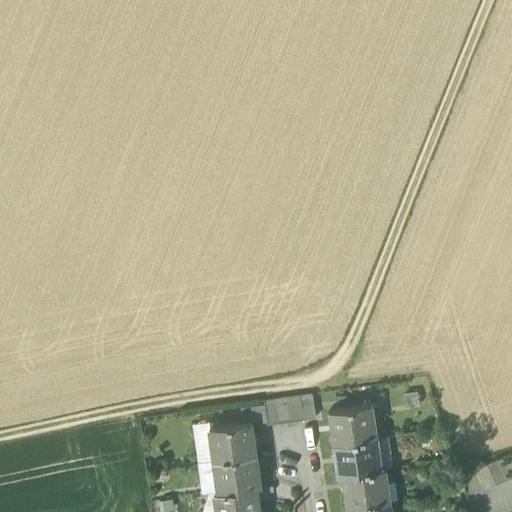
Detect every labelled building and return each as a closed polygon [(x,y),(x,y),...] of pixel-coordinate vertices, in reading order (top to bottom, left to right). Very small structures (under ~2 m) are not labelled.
[(312,393),(300,395),(303,419),(315,417),(316,417),(312,393)] [(291,421),(303,419),(300,395),(288,397),(291,421)] [(280,422),(291,421),(288,397),(276,399),(280,422)] [(268,424),(280,422),(276,399),(264,400),(264,404),(267,422),(267,424),(268,424)] [(378,402),(366,404),(369,420),(374,419),(376,436),(383,435),(378,402)] [(251,421),(252,424),(267,422),(264,404),(241,408),(243,422),(251,421)] [(330,409),(335,442),(371,437),(376,436),(374,419),(369,420),(366,404),(330,409)] [(215,460),(220,459),(256,454),(252,424),(251,421),(243,422),(215,426),(218,442),(212,443),(215,460)] [(385,451),(383,435),(376,436),(371,437),(373,452),(378,452),(385,451)] [(373,452),(371,437),(335,442),(340,474),(344,474),(381,468),(378,452),(373,452)] [(261,486),(256,454),(220,459),(222,474),(217,475),(219,492),(257,486),(261,486)] [(507,480),(511,477),(511,460),(510,455),(499,459),(507,480)] [(496,484),(507,480),(499,459),(488,463),(496,484)] [(485,489),(496,484),(488,463),(477,468),(485,489)] [(385,468),(381,468),(344,474),(348,506),(384,501),(382,485),(387,485),(387,482),(385,468)] [(396,481),(387,482),(387,485),(382,485),(384,501),(389,500),(398,499),(396,481)] [(260,511),(257,486),(219,492),(215,492),(217,509),(223,508),(223,511),(260,511)] [(391,511),(389,500),(384,501),(348,506),(349,511),(391,511)]
